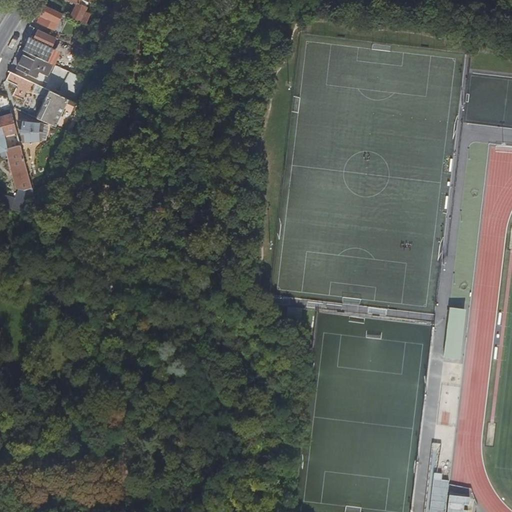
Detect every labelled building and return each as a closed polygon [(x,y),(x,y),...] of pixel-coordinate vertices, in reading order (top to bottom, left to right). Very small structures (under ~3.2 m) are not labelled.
[(51,0),(49,0),(46,7),(58,13),(62,5),(51,0)] [(89,1),(87,0),(65,0),(77,5),(70,19),(84,26),(89,16),(84,14),(86,10),(91,12),(95,4),(89,1)] [(46,7),(40,4),(35,14),(39,15),(44,18),(41,24),(53,31),(61,15),(58,13),(46,7)] [(44,18),(39,15),(36,22),(41,24),(44,18)] [(55,39),(34,29),(30,37),(36,40),(34,43),(45,48),(46,45),(51,47),(55,39)] [(45,48),(34,43),(33,45),(29,44),(26,51),(50,63),(53,57),(50,55),(52,52),(45,48)] [(52,66),(25,52),(17,69),(35,78),(37,72),(46,76),(52,66)] [(90,57),(84,54),(78,65),(84,68),(90,57)] [(65,67),(63,71),(72,76),(74,71),(65,67)] [(30,83),(11,73),(7,82),(17,87),(12,97),(21,101),(30,83)] [(67,102),(48,92),(35,120),(55,130),(66,105),(67,102)] [(0,113),(0,114),(10,110),(7,100),(0,102),(0,113)] [(24,213),(33,193),(27,171),(10,110),(0,114),(0,113),(0,151),(1,155),(4,155),(5,157),(8,156),(17,190),(19,191),(24,191),(29,190),(29,192),(23,196),(18,194),(12,192),(6,197),(0,195),(0,206),(3,207),(24,213)] [(42,126),(17,122),(23,143),(40,142),(42,126)] [(24,213),(16,230),(22,231),(33,193),(24,213)] [(8,228),(16,230),(24,213),(3,207),(2,209),(12,212),(8,228)] [(458,357),(464,307),(450,306),(444,355),(458,357)] [(286,307),(286,321),(300,322),(300,308),(286,307)] [(428,511),(470,511),(472,488),(458,487),(457,491),(448,490),(448,480),(441,479),(442,473),(431,472),(428,511)]
